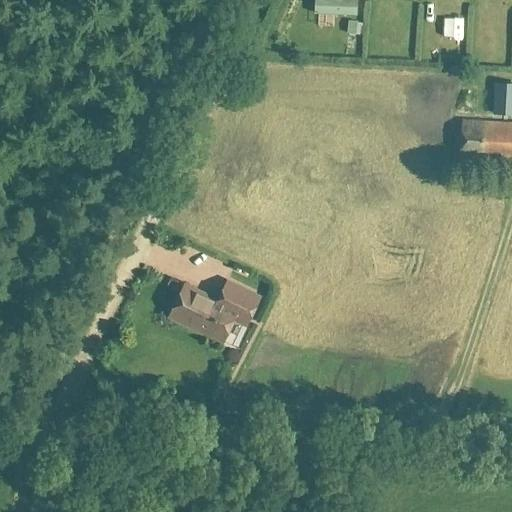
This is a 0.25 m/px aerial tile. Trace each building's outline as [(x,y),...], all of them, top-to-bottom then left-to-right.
[(350,43),(348,0),(334,0),(336,43),(350,43)] [(451,66),(450,74),(461,75),(461,74),(461,67),(451,66)] [(511,108),(511,82),(504,81),(501,107),(511,108)] [(462,159),(511,160),(511,123),(463,122),(462,159)] [(262,298),(229,282),(220,301),(187,285),(171,317),(225,342),(236,320),(248,326),(262,298)]
